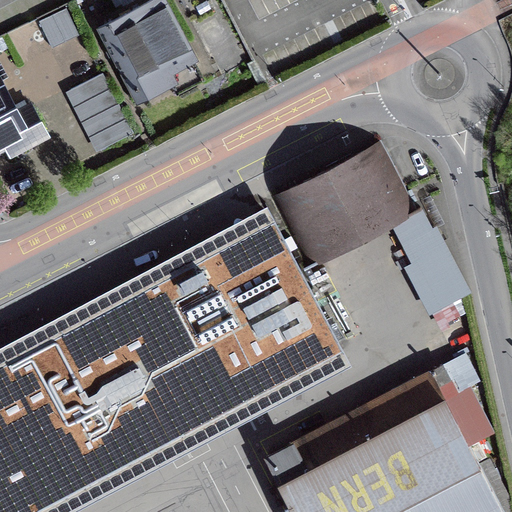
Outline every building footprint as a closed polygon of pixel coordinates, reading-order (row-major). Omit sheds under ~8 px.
[(162,0),(150,0),(98,27),(139,104),(174,86),(169,76),(195,63),(162,0)] [(102,72),(69,90),(99,149),(133,132),(102,72)] [(0,82),(0,145),(24,133),(30,144),(47,134),(32,105),(16,113),(0,82)] [(417,210),(382,141),(272,197),(308,267),(399,220),(417,210)] [(419,213),(417,210),(399,220),(423,265),(446,254),(438,239),(433,241),(419,213)] [(0,356),(0,511),(68,511),(350,364),(302,272),(271,214),(117,295),(0,356)] [(423,265),(412,271),(439,322),(440,321),(447,335),(462,327),(454,314),(472,304),(446,254),(423,265)] [(446,370),(269,461),(295,511),(507,511),(462,422),(466,419),(454,396),(458,394),(446,370)]
